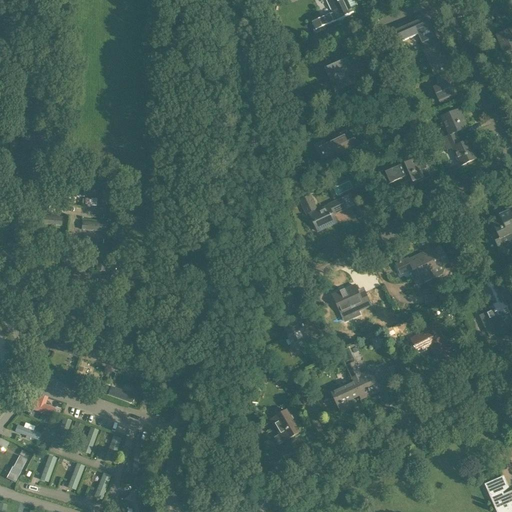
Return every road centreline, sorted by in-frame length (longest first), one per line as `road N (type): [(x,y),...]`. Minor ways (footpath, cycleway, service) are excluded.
road 1 (unclassified): [(206,289),(241,97),(227,0)]
road 2 (tertiary): [(511,381),(250,511)]
road 3 (unclassified): [(175,511),(169,481),(206,289)]
road 4 (residential): [(206,289),(287,282),(386,239)]
road 5 (residential): [(386,239),(510,154)]
road 6 (residential): [(510,154),(455,22)]
